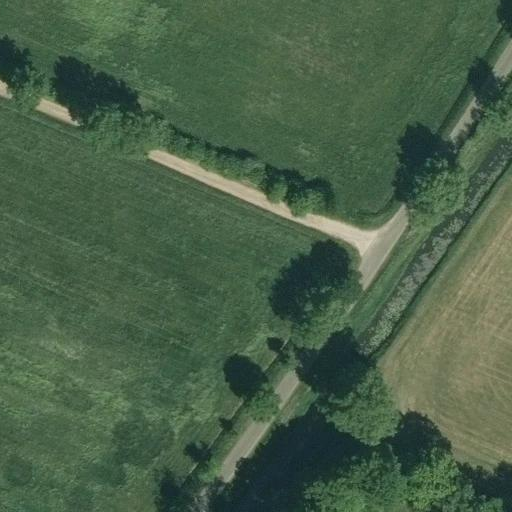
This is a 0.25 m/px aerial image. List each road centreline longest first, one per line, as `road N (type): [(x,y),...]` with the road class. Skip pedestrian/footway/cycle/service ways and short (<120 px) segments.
road 1 (unclassified): [(196,511),(346,303),(511,47)]
road 2 (track): [(0,85),(380,246)]
